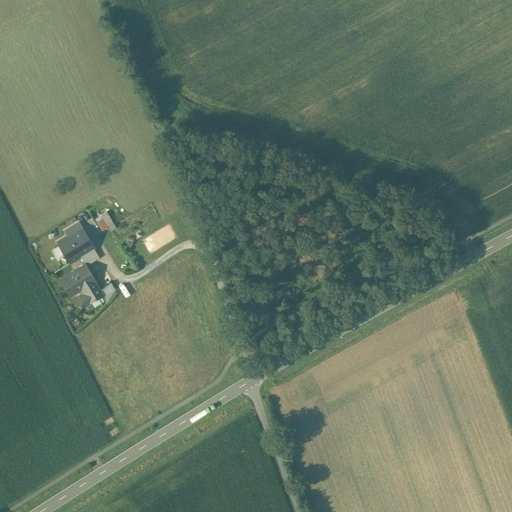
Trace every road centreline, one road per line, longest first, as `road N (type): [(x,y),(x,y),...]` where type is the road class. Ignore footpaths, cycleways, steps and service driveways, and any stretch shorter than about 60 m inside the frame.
road 1 (tertiary): [(511,235),(247,382)]
road 2 (tertiary): [(247,382),(41,511)]
road 3 (unclassified): [(247,382),(294,511)]
